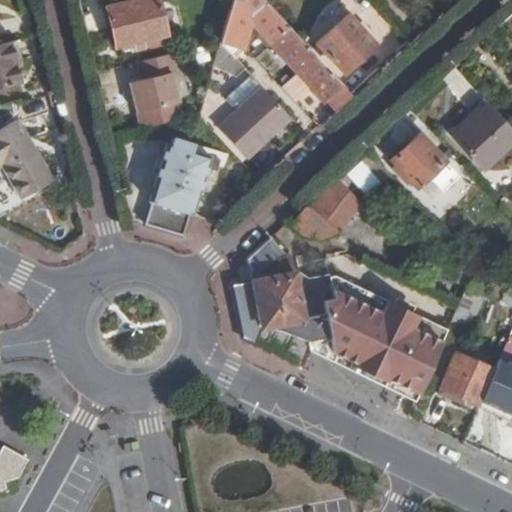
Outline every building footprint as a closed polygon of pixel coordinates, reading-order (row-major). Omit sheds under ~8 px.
[(158,0),(134,0),(106,7),(115,47),(166,35),(158,0)] [(335,110),(351,95),(263,0),(231,0),(219,41),(239,63),(243,48),(250,21),(323,100),(325,99),(335,110)] [(376,45),(347,14),(316,42),(345,73),(376,45)] [(0,44),(0,88),(21,83),(11,42),(0,44)] [(172,53),(135,61),(140,79),(128,82),(136,112),(177,102),(171,73),(176,71),(172,53)] [(261,87),(250,75),(227,96),(238,108),(261,87)] [(246,159),(266,141),(290,118),(261,87),(238,108),(217,128),(246,159)] [(511,143),(511,130),(487,103),(450,137),(481,171),(511,143)] [(21,197),(52,179),(16,118),(0,127),(0,165),(2,165),(21,197)] [(270,146),(295,122),(290,118),(266,141),(270,146)] [(445,161),(419,132),(388,160),(416,190),(428,178),(440,190),(455,177),(443,164),(445,161)] [(194,143),(172,136),(153,199),(155,201),(147,224),(163,230),(181,235),(189,210),(190,211),(203,169),(212,172),(216,160),(191,152),(194,143)] [(390,175),(370,153),(345,175),(365,198),(390,175)] [(339,233),(360,204),(338,180),(311,210),(306,206),(289,226),(303,236),(319,240),(323,242),(339,233)] [(284,257),(268,238),(245,259),(247,268),(250,281),(260,328),(265,327),(308,343),(328,339),(327,336),(319,299),(330,297),(325,276),(306,279),(297,272),(292,274),(288,257),(284,257)] [(466,283),(473,267),(466,259),(456,281),(465,284),(466,283)] [(417,392),(445,330),(327,277),(327,275),(325,276),(330,297),(319,299),(327,336),(328,339),(331,353),(417,392)] [(241,337),(253,344),(260,328),(250,281),(231,284),(236,311),(241,337)] [(485,292),(466,283),(465,284),(457,304),(446,327),(465,336),(485,292)] [(323,355),(329,358),(331,353),(328,339),(308,343),(309,349),(323,355)] [(378,382),(414,398),(417,392),(331,353),(329,358),(378,382)] [(459,398),(477,405),(479,401),(492,370),(455,353),(439,388),(459,398)] [(511,364),(497,358),(492,370),(479,401),(511,415),(511,364)] [(456,403),(459,398),(439,388),(436,394),(456,403)] [(511,415),(479,401),(477,405),(511,421),(511,415)] [(27,461),(2,447),(0,450),(0,491),(5,491),(3,483),(17,478),(27,461)]
